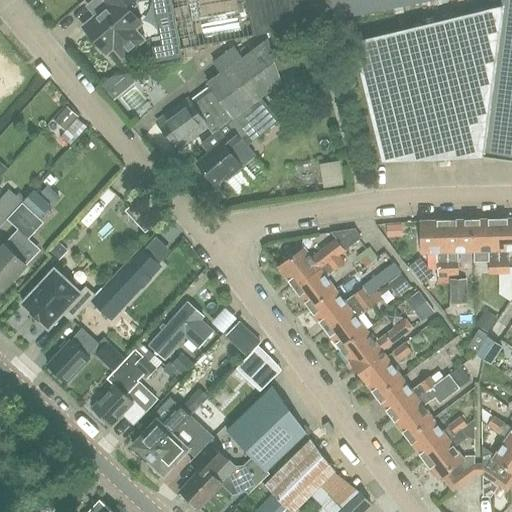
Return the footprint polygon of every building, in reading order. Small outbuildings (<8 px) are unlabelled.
[(130,10),(137,4),(132,0),(102,0),(109,7),(98,17),(85,28),(106,52),(114,45),(120,51),(127,52),(137,43),(138,36),(132,29),(140,22),(130,10)] [(180,50),(435,0),(170,0),(171,2),(180,50)] [(511,0),(504,0),(504,6),(491,9),(472,158),(484,157),(511,160),(511,0)] [(382,162),(472,158),(491,9),(353,42),(382,162)] [(279,84),(268,43),(242,61),(233,49),(213,63),(221,76),(207,86),(211,93),(193,105),(189,99),(158,121),(177,149),(208,128),(212,134),(241,113),(279,84)] [(230,175),(241,167),(236,158),(248,149),(247,147),(260,137),(241,113),(212,134),(202,142),(210,153),(198,163),(214,183),(227,173),(230,175)] [(0,179),(8,170),(0,162),(0,179)] [(0,227),(23,202),(9,190),(0,200),(0,227)] [(39,220),(52,206),(34,190),(22,203),(39,220)] [(157,225),(147,215),(136,225),(146,235),(157,225)] [(500,274),(510,274),(510,250),(511,250),(511,218),(498,219),(500,274)] [(449,275),(459,275),(458,252),(474,251),(473,248),(473,219),(448,220),(449,275)] [(500,274),(498,219),(473,219),(473,248),(474,251),(489,251),(489,275),(500,274)] [(449,275),(448,220),(421,221),(422,252),(438,252),(439,284),(449,284),(449,275)] [(397,237),(388,224),(378,225),(387,237),(393,237),(397,237)] [(345,251),(362,238),(356,229),(331,233),(336,239),(311,257),(305,248),(280,267),(295,288),(345,250),(345,251)] [(0,282),(6,288),(27,265),(16,256),(30,241),(18,230),(0,249),(0,282)] [(59,259),(67,251),(60,244),(52,253),(59,259)] [(122,308),(161,267),(141,249),(103,290),(122,308)] [(311,309),(336,290),(327,277),(346,263),(340,256),(346,251),(345,251),(345,250),(295,288),(311,309)] [(80,293),(55,269),(22,304),(32,313),(32,314),(39,320),(49,329),(63,314),(71,322),(102,289),(95,295),(86,287),(80,293)] [(401,272),(389,282),(399,295),(411,286),(401,272)] [(510,302),(511,299),(511,273),(498,294),(510,302)] [(459,279),(451,279),(451,304),(459,304),(459,279)] [(326,329),(369,296),(363,289),(352,297),(345,302),(336,290),(311,309),(326,329)] [(376,291),(369,296),(375,304),(382,299),(376,291)] [(424,319),(434,311),(420,292),(410,300),(424,319)] [(341,349),(367,330),(357,318),(375,304),(369,296),(326,329),(341,349)] [(199,348),(213,331),(201,320),(204,317),(188,303),(150,346),(166,360),(186,336),(199,348)] [(494,317),(483,310),(474,324),(485,331),(494,317)] [(240,321),(226,336),(237,346),(250,332),(240,321)] [(389,345),(400,337),(413,328),(407,321),(376,343),(367,330),(341,349),(362,376),(387,357),(382,350),(389,345)] [(99,344),(83,329),(49,365),(68,383),(91,359),(89,356),(93,352),(114,371),(124,359),(109,345),(110,343),(105,339),(99,344)] [(487,337),(478,331),(467,348),(476,354),(491,365),(503,347),(487,337)] [(151,363),(157,357),(143,344),(137,350),(151,363)] [(400,360),(411,352),(405,344),(394,353),(400,360)] [(158,370),(151,363),(137,350),(121,365),(109,378),(116,386),(94,409),(113,427),(124,415),(135,426),(146,414),(135,403),(127,396),(140,383),(137,379),(142,374),(148,380),(158,370)] [(178,371),(184,376),(194,365),(182,355),(173,366),(178,371)] [(378,397),(403,378),(387,357),(362,376),(378,397)] [(459,368),(450,375),(460,388),(470,381),(459,368)] [(439,369),(430,376),(437,384),(445,377),(439,369)] [(403,378),(378,397),(393,418),(437,385),(450,375),(449,374),(445,377),(437,384),(430,376),(418,385),(419,386),(412,391),(403,378)] [(437,385),(393,418),(408,438),(433,419),(423,405),(430,400),(430,401),(436,397),(440,403),(460,388),(450,375),(437,385)] [(249,494),(271,473),(267,470),(307,432),(274,387),(227,431),(253,458),(233,477),(249,494)] [(149,461),(192,415),(197,409),(188,400),(165,427),(159,420),(134,446),(149,461)] [(494,417),(484,410),(483,412),(483,422),(507,438),(511,441),(511,428),(494,417)] [(191,416),(150,461),(165,476),(189,450),(195,455),(215,437),(191,416)] [(448,439),(463,428),(467,425),(461,417),(442,431),(433,419),(408,438),(424,458),(448,439)] [(464,459),(455,447),(467,438),(475,435),(475,419),(467,425),(463,428),(448,439),(424,458),(439,479),(452,469),(463,484),(475,474),(475,457),(467,457),(464,459)] [(511,441),(507,438),(495,456),(482,446),(483,474),(508,490),(511,485),(511,441)] [(292,511),(294,511),(336,471),(311,440),(266,486),(292,511)] [(212,441),(195,458),(192,461),(201,470),(182,491),(190,499),(187,501),(195,509),(198,506),(200,509),(223,486),(224,485),(223,484),(213,474),(229,458),(212,441)] [(364,511),(373,504),(370,502),(364,495),(359,490),(336,511),(329,511),(323,506),(317,511),(364,511)] [(282,511),(269,499),(261,507),(266,511),(282,511)] [(112,511),(99,500),(87,511),(112,511)]
